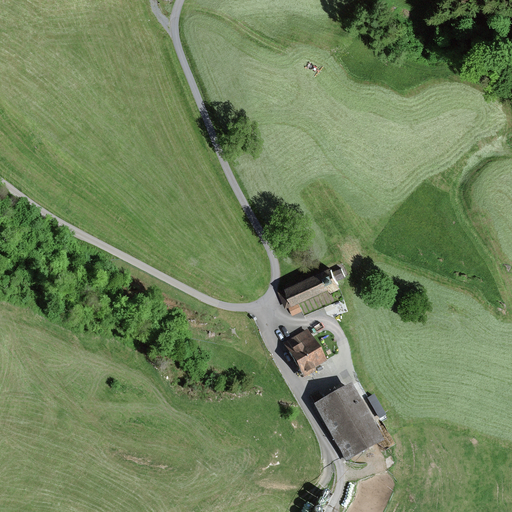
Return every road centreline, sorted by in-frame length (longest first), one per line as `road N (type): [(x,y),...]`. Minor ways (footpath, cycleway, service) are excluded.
road 1 (unclassified): [(179,0),(175,42),(224,169),(270,255),(265,300),(219,305),(40,213),(0,183)]
road 2 (track): [(265,300),(279,352),(340,467),(333,511)]
